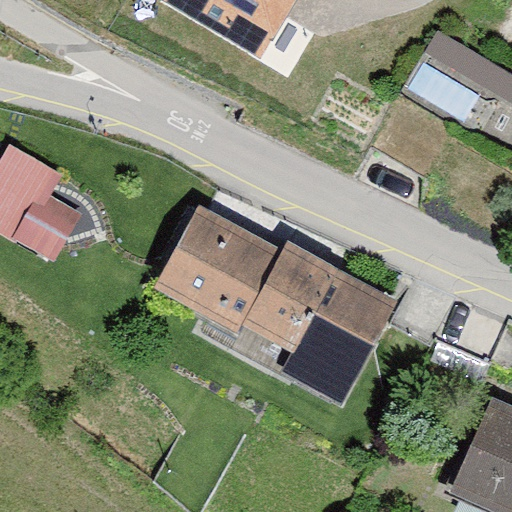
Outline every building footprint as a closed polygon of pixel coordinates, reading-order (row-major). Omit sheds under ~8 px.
[(279,0),(151,0),(243,58),(279,0)] [(511,61),(442,29),(415,87),(511,132),(511,61)] [(59,192),(70,162),(8,140),(0,162),(0,228),(74,255),(93,204),(59,192)] [(254,244),(172,200),(128,282),(219,325),(254,244)] [(380,302),(254,244),(219,325),(273,346),(261,369),(326,398),(380,302)] [(511,511),(511,407),(472,394),(434,491),(489,511),(511,511)]
